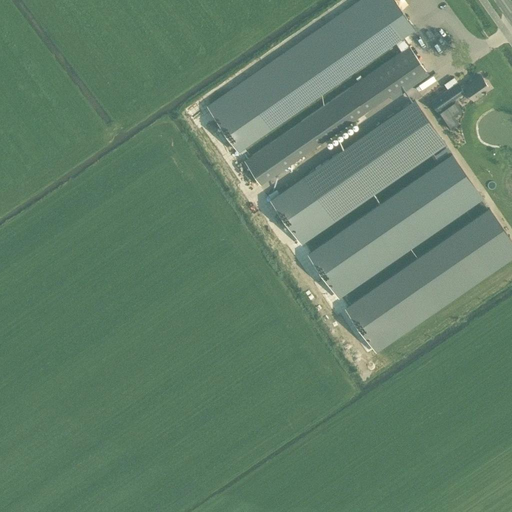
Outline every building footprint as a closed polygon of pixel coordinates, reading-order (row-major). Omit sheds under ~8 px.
[(386,46),(393,56),(408,45),(401,35),(413,26),(395,0),(361,0),(208,107),(237,149),(386,46)] [(409,45),(408,45),(393,56),(244,160),(261,184),(426,69),(409,45)] [(473,99),(489,88),(480,75),(464,87),(463,86),(462,87),(457,81),(446,89),(453,100),(465,91),(466,90),(473,99)] [(453,100),(446,89),(430,100),(437,110),(453,100)] [(300,242),(444,142),(415,100),(271,199),(300,242)] [(482,196),(452,154),(308,254),(337,296),(482,196)] [(375,347),(511,251),(511,234),(491,206),(346,305),(375,347)]
